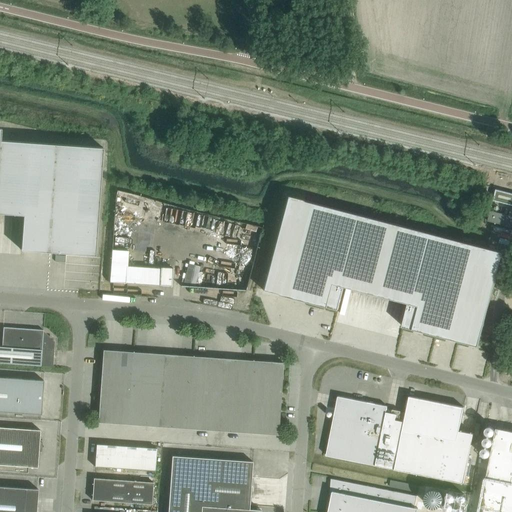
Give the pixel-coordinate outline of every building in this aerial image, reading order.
[(0,213),(23,215),(21,250),(95,255),(103,148),(1,140),(1,128),(0,128),(0,213)] [(511,193),(496,189),(493,200),(511,205),(511,193)] [(287,196),(262,290),(339,310),(345,287),(376,295),(395,224),(287,196)] [(511,207),(493,203),(489,221),(511,226),(511,207)] [(228,249),(252,253),(257,225),(233,221),(228,249)] [(395,224),(376,295),(408,303),(402,326),(478,346),(503,252),(395,224)] [(128,251),(112,249),(110,282),(126,283),(126,282),(159,284),(159,285),(172,286),(173,268),(160,268),(160,269),(127,266),(128,251)] [(0,362),(52,366),(54,341),(43,331),(43,330),(3,327),(2,347),(0,346),(0,362)] [(103,350),(100,386),(130,388),(133,352),(103,350)] [(130,388),(160,390),(163,354),(133,352),(130,388)] [(160,390),(190,392),(193,356),(163,354),(160,390)] [(190,392),(221,395),(223,358),(193,356),(190,392)] [(221,395),(251,397),(253,360),(223,358),(221,395)] [(253,360),(251,397),(281,399),(283,362),(253,360)] [(0,411),(41,414),(43,380),(0,377),(0,411)] [(98,422),(128,424),(130,388),(100,386),(98,422)] [(128,424),(158,427),(160,390),(130,388),(128,424)] [(158,427),(188,429),(190,392),(160,390),(158,427)] [(188,429),(218,431),(221,395),(190,392),(188,429)] [(218,431),(248,433),(251,397),(221,395),(218,431)] [(326,455),(375,465),(463,483),(473,434),(459,431),(464,407),(409,396),(406,413),(400,412),(401,411),(392,409),(392,410),(387,409),(387,406),(375,404),(375,403),(367,402),(338,396),(326,455)] [(251,397),(248,433),(278,435),(281,399),(251,397)] [(42,442),(39,442),(40,430),(0,427),(0,464),(37,467),(39,450),(41,450),(42,442)] [(511,511),(511,431),(496,428),(480,506),(510,511),(511,511)] [(96,444),(95,467),(155,471),(157,448),(96,444)] [(172,456),(169,493),(250,499),(252,461),(172,456)] [(92,499),(92,500),(152,504),(153,482),(93,478),(93,479),(94,480),(93,499),(92,499)] [(330,498),(327,511),(417,511),(418,508),(415,508),(417,496),(331,479),(330,492),(332,492),(331,498),(330,498)] [(38,489),(0,486),(0,511),(34,511),(35,509),(24,509),(26,489),(38,490),(38,489)] [(250,499),(169,493),(167,511),(260,511),(261,510),(249,509),(250,499)]
